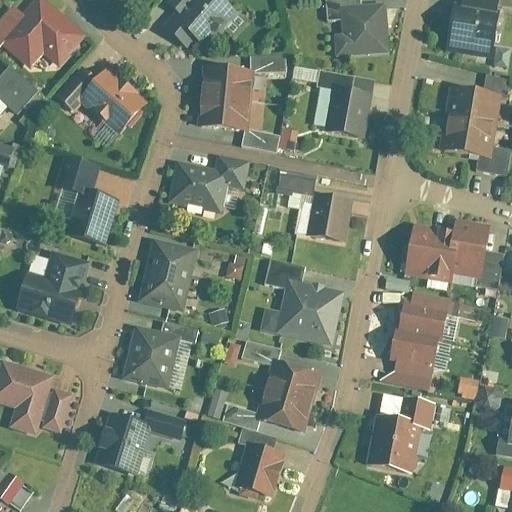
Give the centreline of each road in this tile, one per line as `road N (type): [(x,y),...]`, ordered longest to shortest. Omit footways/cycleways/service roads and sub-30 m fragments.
road 1 (residential): [(80,0),(156,69),(168,109),(103,363)]
road 2 (residential): [(395,186),(334,434),(304,511)]
road 3 (residential): [(416,0),(395,186)]
road 4 (residential): [(103,363),(60,511)]
road 5 (residential): [(395,186),(511,219)]
